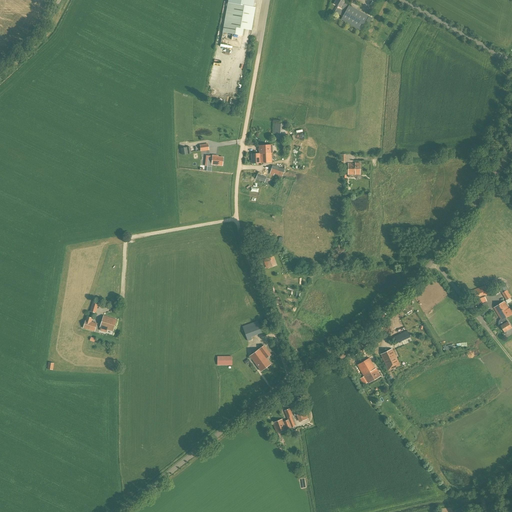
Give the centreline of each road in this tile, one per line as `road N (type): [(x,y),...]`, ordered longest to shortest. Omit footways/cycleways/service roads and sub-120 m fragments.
road 1 (tertiary): [(121,511),(373,321),(433,260),(511,154)]
road 2 (track): [(289,380),(235,219),(260,47)]
road 3 (tertiary): [(511,63),(398,0)]
